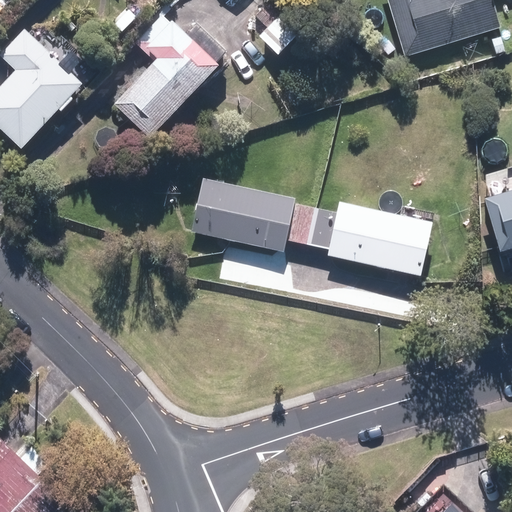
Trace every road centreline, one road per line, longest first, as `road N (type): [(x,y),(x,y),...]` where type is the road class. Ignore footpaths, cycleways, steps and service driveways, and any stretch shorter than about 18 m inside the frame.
road 1 (residential): [(511,370),(169,475)]
road 2 (residential): [(0,274),(108,376),(169,475)]
